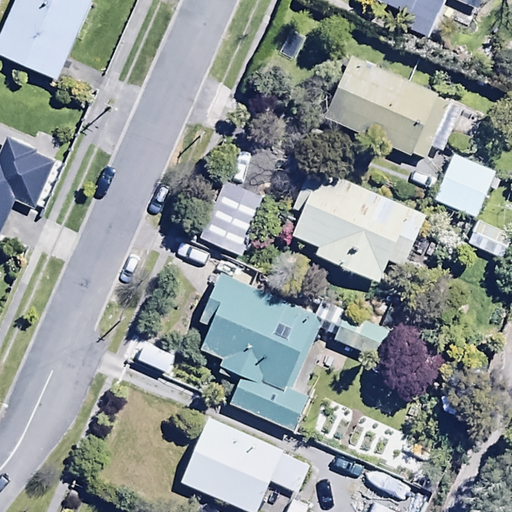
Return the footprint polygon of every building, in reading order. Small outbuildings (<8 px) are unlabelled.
[(0,64),(57,90),(95,0),(20,0),(0,48),(0,64)] [(469,0),(376,0),(371,12),(427,35),(441,0),(461,0),(468,3),(469,0)] [(322,113),(424,160),(432,145),(442,149),(462,107),(436,95),(438,91),(351,51),(322,113)] [(0,243),(16,209),(36,218),(57,171),(32,159),(34,156),(9,144),(0,164),(0,243)] [(497,171),(453,151),(433,197),(477,216),(497,171)] [(403,261),(426,212),(310,159),(289,205),(299,209),(290,230),(318,243),(314,252),(376,280),(388,254),(403,261)] [(511,236),(511,235),(475,220),(466,243),(503,258),(511,236)] [(321,312),(220,268),(197,320),(208,325),(198,348),(219,358),(213,371),(237,381),(226,404),(289,431),(304,395),(288,388),(321,312)] [(393,329),(344,311),(333,339),(382,358),(393,329)] [(295,493),(310,461),(208,413),(178,477),(252,511),(254,511),(270,481),(295,493)] [(423,511),(433,490),(400,475),(388,504),(405,511),(423,511)] [(303,511),(307,503),(291,496),(283,511),(303,511)]
